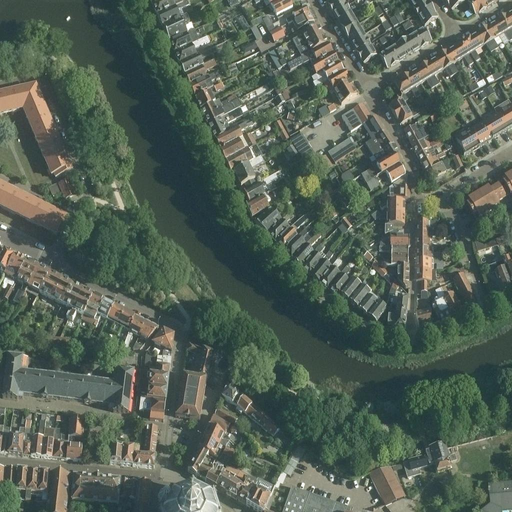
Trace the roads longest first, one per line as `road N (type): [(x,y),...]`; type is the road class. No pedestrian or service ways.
road 1 (residential): [(140,0),(250,227),(367,329),(409,338)]
road 2 (residential): [(157,476),(180,331),(54,261)]
road 3 (residential): [(0,85),(41,79),(86,184),(54,261)]
road 4 (residential): [(0,462),(157,476)]
road 5 (residential): [(417,198),(409,338)]
road 6 (residential): [(417,198),(406,162),(364,91)]
